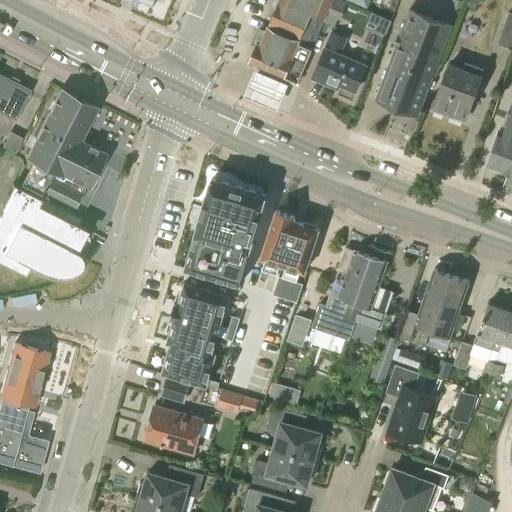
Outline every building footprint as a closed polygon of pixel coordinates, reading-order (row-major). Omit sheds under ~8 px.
[(257,46),(250,62),(257,66),(297,83),(324,21),(333,0),(279,0),(266,33),(258,29),(252,44),(257,46)] [(343,0),(333,0),(324,21),(335,25),(337,19),(340,20),(348,2),(343,0)] [(435,77),(440,63),(437,62),(452,23),(408,7),(395,43),(374,99),(416,115),(431,76),(435,77)] [(511,48),(511,11),(509,10),(498,44),(511,48)] [(355,91),(367,65),(341,53),(347,39),(332,32),(312,78),(331,87),(333,82),(355,91)] [(464,120),(484,68),(466,61),(463,69),(450,64),(433,108),(464,120)] [(288,83),(255,68),(244,94),(277,108),(288,83)] [(0,110),(16,119),(31,90),(0,73),(0,110)] [(89,185),(107,151),(82,138),(99,107),(62,88),(28,154),(64,172),(59,182),(52,179),(46,191),(75,205),(86,184),(89,185)] [(507,172),(511,157),(511,120),(508,119),(503,134),(499,132),(487,165),(507,172)] [(17,149),(23,135),(12,130),(6,144),(17,149)] [(511,157),(507,172),(509,173),(503,188),(511,191),(511,157)] [(209,180),(185,270),(239,285),(253,238),(254,238),(262,210),(261,209),(264,196),(209,180)] [(83,264),(83,263),(84,261),(84,260),(83,258),(83,256),(82,254),(81,252),(79,251),(77,250),(88,229),(78,224),(81,217),(13,183),(0,208),(0,258),(25,272),(29,263),(35,266),(40,269),(51,273),(55,274),(59,274),(63,274),(66,274),(69,274),(71,273),(74,272),(77,270),(78,269),(80,267),(82,265),(83,264)] [(276,213),(261,259),(304,274),(318,230),(315,229),(316,227),(304,223),(303,225),(293,222),(294,219),(276,213)] [(352,299),(368,254),(346,246),(338,268),(347,271),(340,293),(331,290),(330,291),(332,292),(328,305),(320,302),(312,326),(350,339),(356,319),(357,319),(344,314),(348,298),(352,299)] [(385,315),(393,291),(379,286),(388,261),(368,254),(352,299),(348,298),(344,314),(357,319),(356,319),(358,319),(363,303),(372,306),(371,310),(385,315)] [(433,268),(415,324),(418,325),(432,330),(451,274),(433,268)] [(279,274),(273,293),(278,294),(282,295),(290,298),(296,300),(298,301),(304,282),(296,280),(288,277),(279,274)] [(451,274),(432,330),(449,336),(468,280),(451,274)] [(172,341),(163,372),(207,385),(216,353),(213,352),(228,295),(185,283),(179,303),(175,302),(170,320),(174,321),(169,340),(172,341)] [(503,341),(511,314),(511,310),(489,302),(475,341),(492,347),(495,338),(503,341)] [(511,344),(511,314),(503,341),(511,344)] [(233,316),(230,328),(237,330),(241,319),(233,316)] [(230,328),(226,339),(234,341),(237,330),(230,328)] [(390,363),(398,339),(386,334),(378,358),(390,363)] [(473,345),(462,341),(454,363),(465,367),(473,345)] [(36,405),(50,357),(51,353),(15,344),(1,395),(4,396),(0,411),(0,461),(40,472),(49,440),(28,435),(32,417),(31,413),(27,412),(30,403),(36,405)] [(419,367),(422,356),(402,349),(398,360),(419,367)] [(491,373),(495,361),(488,359),(484,370),(491,373)] [(438,375),(448,378),(453,364),(442,360),(438,375)] [(500,376),(504,364),(495,361),(491,373),(500,376)] [(420,440),(434,395),(412,388),(417,372),(393,364),(383,392),(397,396),(386,429),(420,440)] [(168,376),(162,395),(185,401),(190,382),(168,376)] [(209,378),(208,383),(218,386),(220,381),(209,378)] [(273,382),(270,395),(284,399),(287,386),(273,382)] [(223,389),(218,406),(237,411),(239,405),(242,395),(225,389),(223,389)] [(460,391),(457,400),(472,405),(475,396),(460,391)] [(193,455),(203,419),(155,405),(145,441),(193,455)] [(317,460),(321,444),(317,443),(320,432),(297,426),(300,414),(271,407),(265,428),(277,431),(272,448),(317,460)] [(313,475),(317,460),(272,448),(268,464),(256,461),(251,483),(280,490),(283,479),(306,485),(309,474),(313,475)] [(383,490),(433,508),(441,485),(443,485),(448,472),(425,464),(421,476),(394,466),(394,465),(393,465),(390,471),(387,470),(383,481),(386,483),(383,490)] [(195,497),(202,474),(173,466),(170,478),(147,472),(144,483),(139,481),(135,496),(179,510),(184,493),(195,497)] [(287,511),(275,509),(278,497),(248,490),(243,511),(287,511)] [(433,511),(435,509),(433,508),(383,490),(381,498),(377,497),(373,508),(376,510),(375,511),(433,511)] [(471,492),(462,511),(487,511),(492,501),(471,492)] [(178,511),(179,510),(135,496),(130,511),(131,511),(178,511)]
